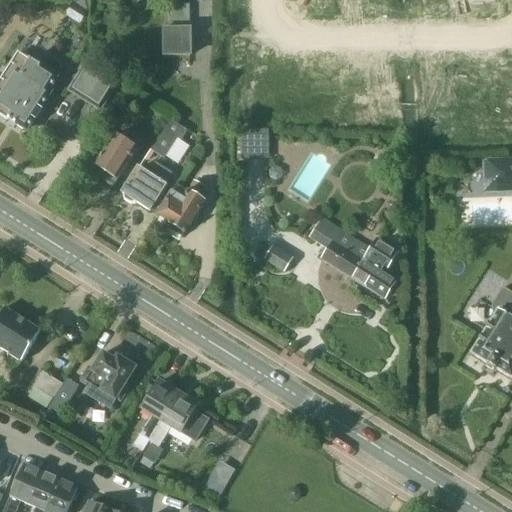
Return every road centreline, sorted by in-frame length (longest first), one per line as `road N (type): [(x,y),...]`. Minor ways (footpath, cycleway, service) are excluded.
road 1 (tertiary): [(481,511),(0,209)]
road 2 (residential): [(511,33),(294,38),(274,30),(258,0)]
road 3 (residential): [(180,511),(0,429)]
